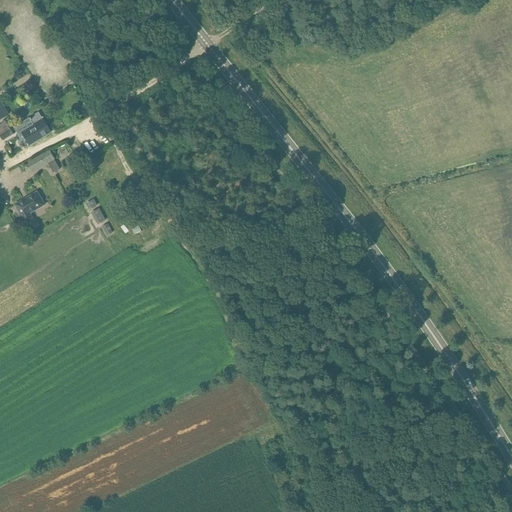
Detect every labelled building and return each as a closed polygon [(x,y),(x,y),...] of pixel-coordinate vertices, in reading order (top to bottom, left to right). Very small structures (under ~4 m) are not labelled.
[(0,100),(0,120),(9,115),(0,100)] [(30,145),(51,132),(38,112),(28,118),(32,125),(24,129),(20,123),(7,131),(16,146),(26,140),(30,145)] [(28,164),(32,172),(54,159),(49,151),(28,164)] [(75,155),(86,172),(92,168),(82,151),(75,155)] [(49,165),(54,173),(61,169),(56,161),(49,165)] [(37,192),(15,205),(25,223),(33,219),(30,213),(44,205),(37,192)] [(90,209),(97,206),(95,200),(87,203),(90,209)] [(100,209),(92,213),(99,224),(106,220),(100,209)]
